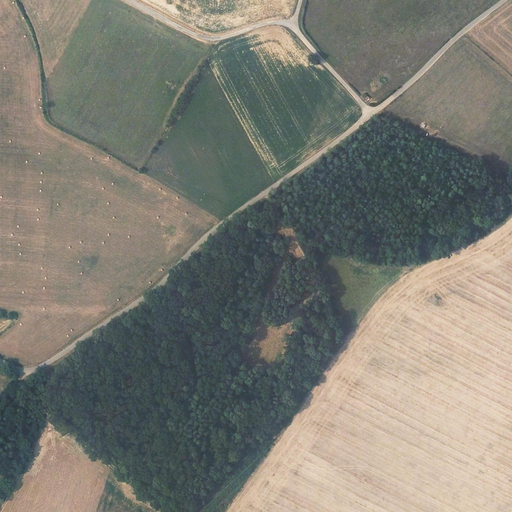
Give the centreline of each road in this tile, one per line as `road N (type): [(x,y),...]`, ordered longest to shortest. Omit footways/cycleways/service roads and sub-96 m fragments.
road 1 (unclassified): [(0,365),(32,371),(49,364),(370,116)]
road 2 (residential): [(128,0),(211,40),(268,23),(292,28),(370,116)]
road 3 (unclassified): [(370,116),(505,0)]
road 4 (track): [(224,511),(306,396)]
